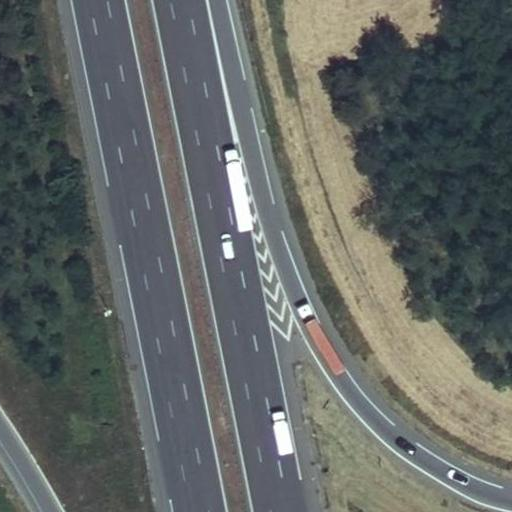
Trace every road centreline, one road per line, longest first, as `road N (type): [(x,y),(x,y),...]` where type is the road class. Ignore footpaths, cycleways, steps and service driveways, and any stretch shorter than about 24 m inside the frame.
road 1 (motorway): [(511,500),(406,447),(337,375),(302,310),(263,204),(218,0)]
road 2 (motorway): [(99,0),(202,511)]
road 3 (motorway): [(279,511),(181,0)]
